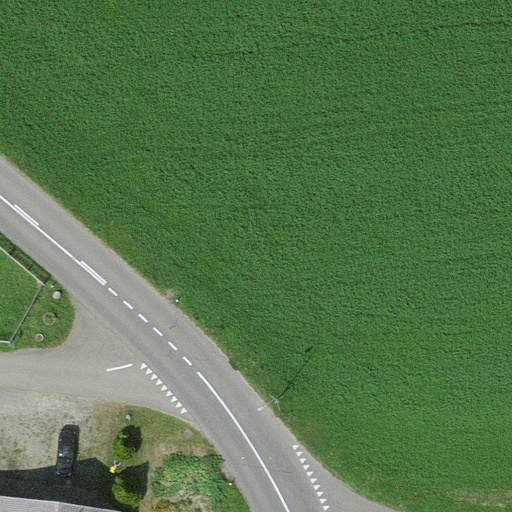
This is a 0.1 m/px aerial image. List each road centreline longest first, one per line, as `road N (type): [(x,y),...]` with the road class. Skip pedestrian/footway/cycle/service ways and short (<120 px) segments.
road 1 (tertiary): [(219,384),(0,190)]
road 2 (residential): [(0,367),(219,384)]
road 3 (tertiary): [(297,511),(219,384)]
